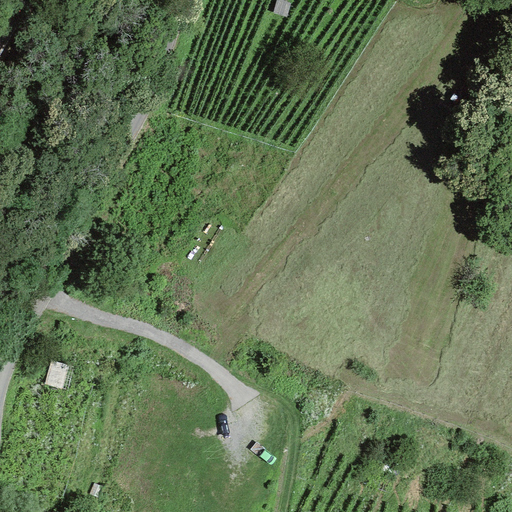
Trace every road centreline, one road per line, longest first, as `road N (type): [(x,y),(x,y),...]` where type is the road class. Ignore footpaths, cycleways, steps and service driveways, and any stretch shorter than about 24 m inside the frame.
road 1 (unclassified): [(0,388),(9,350),(144,112),(182,0)]
road 2 (track): [(43,290),(67,309),(144,329),(181,348),(248,405)]
